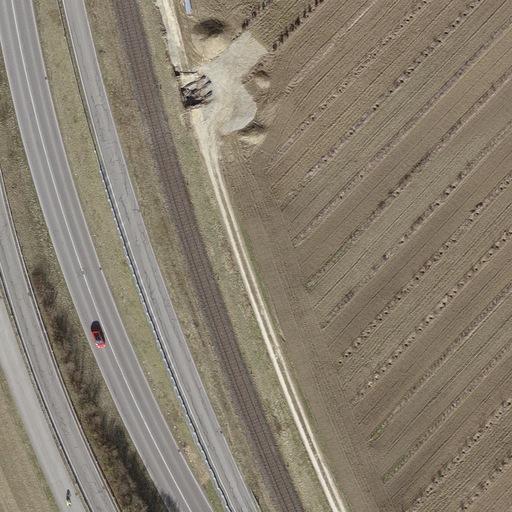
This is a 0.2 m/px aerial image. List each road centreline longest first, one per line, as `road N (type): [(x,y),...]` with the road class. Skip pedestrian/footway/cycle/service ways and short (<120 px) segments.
road 1 (secondary): [(14,0),(72,237),(135,400),(191,511)]
road 2 (secondary): [(247,511),(162,309),(75,0)]
road 3 (track): [(342,511),(264,319),(170,0)]
road 4 (secondary): [(0,216),(58,397),(107,511)]
road 5 (track): [(74,511),(0,324)]
